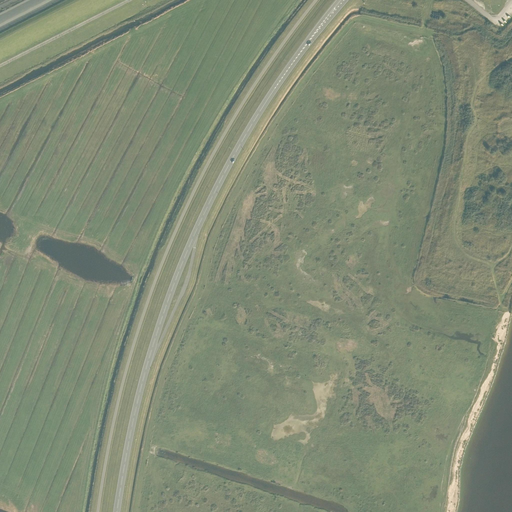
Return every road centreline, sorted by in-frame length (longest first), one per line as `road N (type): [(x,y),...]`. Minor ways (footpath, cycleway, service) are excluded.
road 1 (unclassified): [(97,511),(129,355),(178,222),(236,111),(316,0)]
road 2 (trunk): [(116,511),(142,380),(181,265),(231,161),(297,56)]
